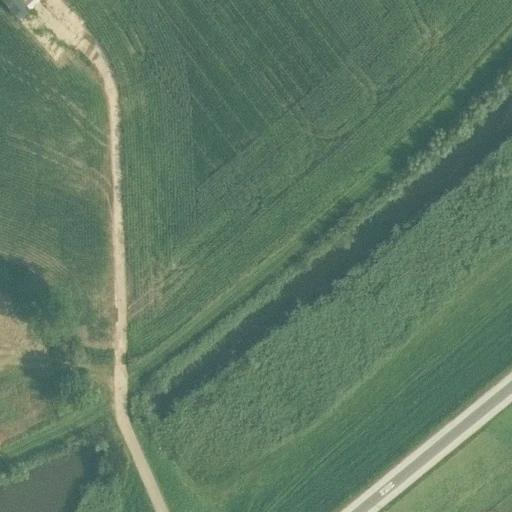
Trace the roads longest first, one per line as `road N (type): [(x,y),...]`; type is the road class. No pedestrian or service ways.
road 1 (track): [(52,12),(92,57),(112,98),(120,373)]
road 2 (tertiary): [(357,511),(511,386)]
road 3 (track): [(0,318),(48,360),(120,373)]
